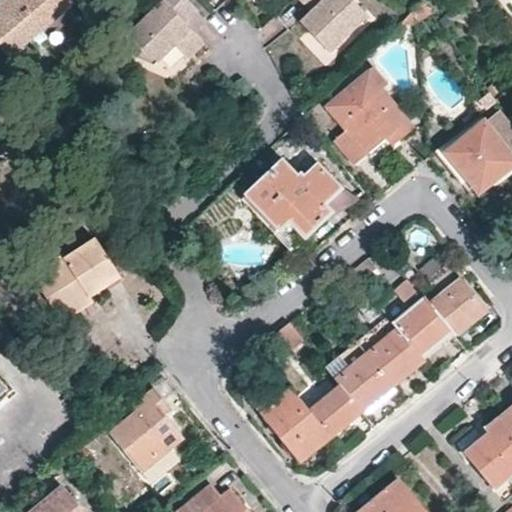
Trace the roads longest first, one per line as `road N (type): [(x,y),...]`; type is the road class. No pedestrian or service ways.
road 1 (residential): [(217,352),(392,217),(418,208),(442,214),(511,304)]
road 2 (residential): [(217,352),(166,235),(168,220),(277,117),(279,105),(243,51)]
road 3 (residential): [(511,334),(303,511)]
road 4 (residential): [(303,511),(189,374),(217,352)]
